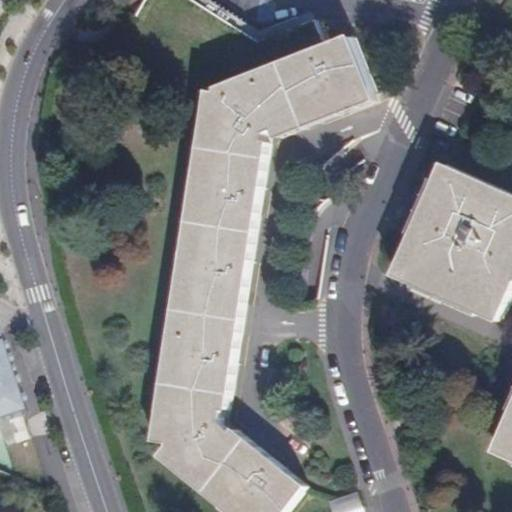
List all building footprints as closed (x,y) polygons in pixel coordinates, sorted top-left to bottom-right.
[(179,0),(152,0),(126,40),(222,101),(164,460),(228,511),(298,511),(307,502),(226,438),(273,145),(378,106),(357,52),(327,63),(315,32),(260,53),(179,0)] [(511,314),(511,205),(450,178),(401,287),(504,334),(511,314)] [(0,427),(24,420),(0,349),(0,427)] [(511,437),(501,462),(511,466),(511,437)] [(365,511),(360,492),(331,501),(334,511),(365,511)]
